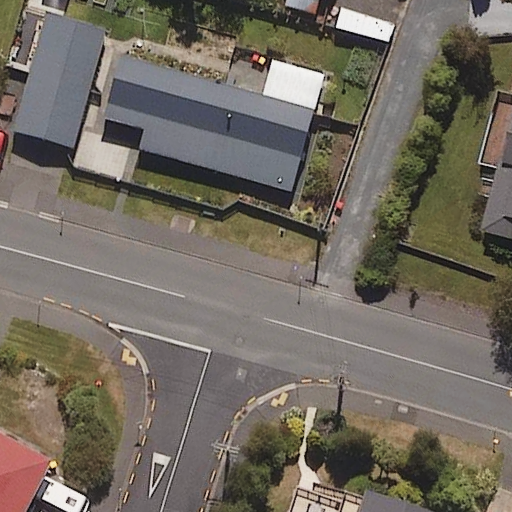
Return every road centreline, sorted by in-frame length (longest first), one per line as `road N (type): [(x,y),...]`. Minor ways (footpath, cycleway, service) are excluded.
road 1 (tertiary): [(207,304),(375,345),(511,391)]
road 2 (residential): [(143,511),(207,304)]
road 3 (tertiary): [(0,247),(207,304)]
